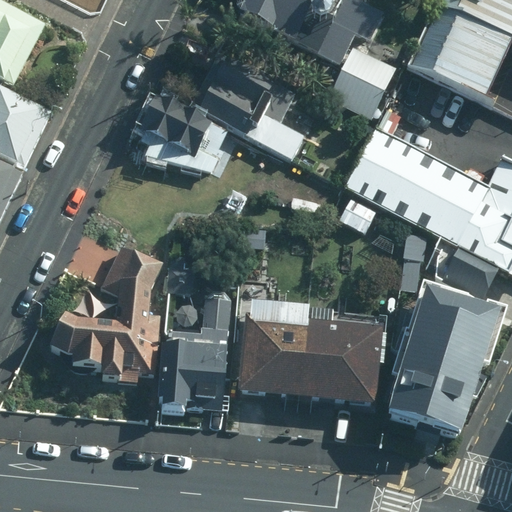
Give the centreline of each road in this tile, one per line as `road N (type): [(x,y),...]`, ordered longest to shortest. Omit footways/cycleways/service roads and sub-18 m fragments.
road 1 (residential): [(154,0),(0,322)]
road 2 (residential): [(0,476),(348,511)]
